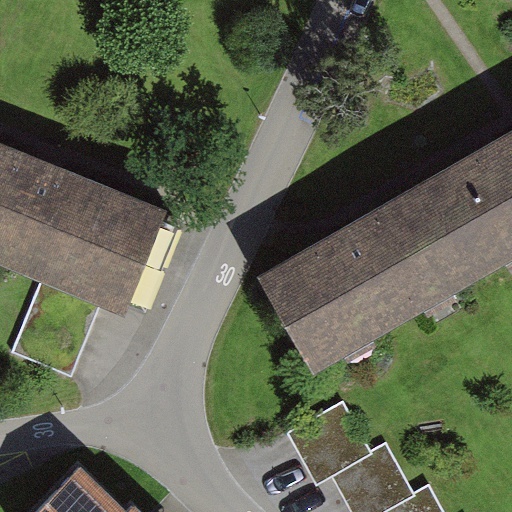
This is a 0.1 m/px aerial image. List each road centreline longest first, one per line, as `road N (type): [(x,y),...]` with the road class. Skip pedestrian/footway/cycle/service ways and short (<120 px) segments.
road 1 (residential): [(164,423),(346,0)]
road 2 (residential): [(164,423),(0,446)]
